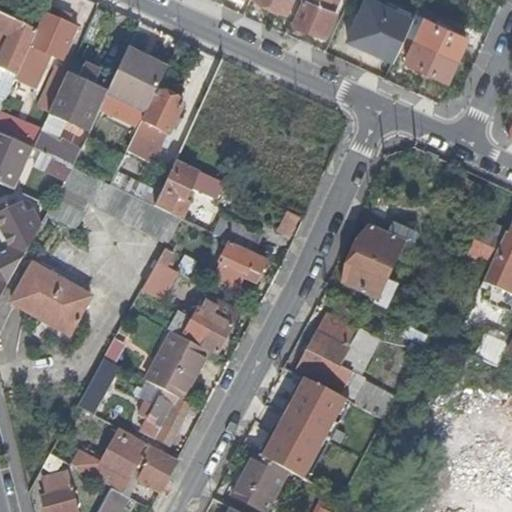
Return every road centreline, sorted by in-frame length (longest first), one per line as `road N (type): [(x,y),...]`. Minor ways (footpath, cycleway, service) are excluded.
road 1 (residential): [(176,511),(290,304),(383,104)]
road 2 (residential): [(154,0),(383,104)]
